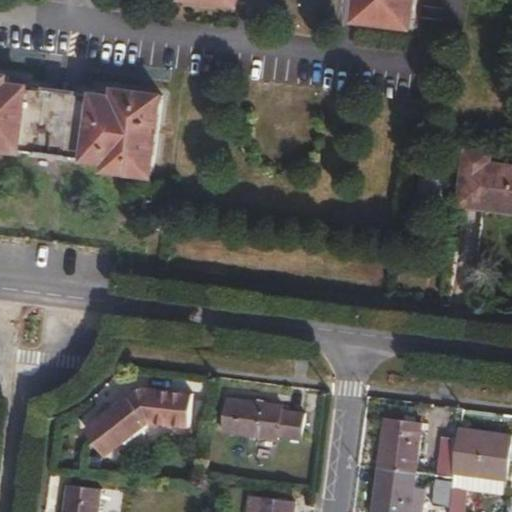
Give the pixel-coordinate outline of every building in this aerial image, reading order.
[(369,0),(368,15),(416,21),(418,0),(369,0)] [(152,174),(162,92),(117,87),(116,95),(7,81),(8,74),(0,73),(0,146),(107,161),(106,168),(152,174)] [(511,153),(466,147),(458,204),(511,211),(511,153)] [(145,390),(134,398),(139,406),(159,391),(145,390)] [(88,429),(106,456),(152,424),(192,428),(195,395),(159,391),(139,406),(134,398),(88,429)] [(230,398),(226,432),(279,439),(280,436),(302,439),(306,413),(283,410),(283,405),(230,398)] [(381,467),(417,472),(423,424),(387,419),(381,467)] [(511,449),(511,435),(461,429),(460,438),(456,471),(508,477),(511,449)] [(456,471),(460,438),(444,437),(440,475),(456,476),(456,471)] [(412,511),(413,505),(417,472),(381,467),(375,511),(412,511)] [(452,505),(455,481),(441,480),(439,504),(452,505)] [(101,511),(104,492),(73,488),(69,511),(101,511)] [(296,511),(298,502),(254,496),(252,511),(296,511)]
